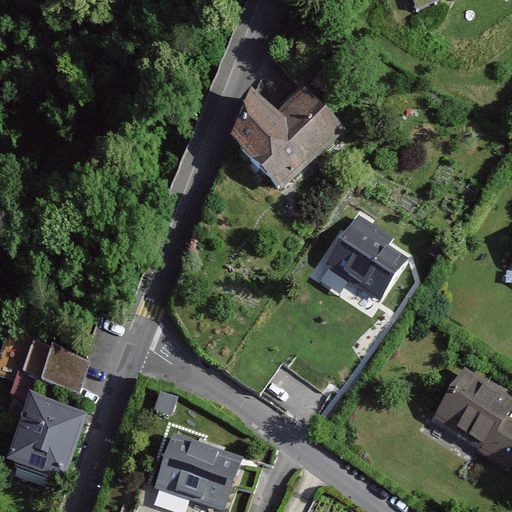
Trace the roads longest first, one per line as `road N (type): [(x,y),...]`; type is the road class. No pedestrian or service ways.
road 1 (tertiary): [(140,342),(275,0)]
road 2 (residential): [(390,511),(140,342)]
road 3 (tertiary): [(84,511),(140,342)]
